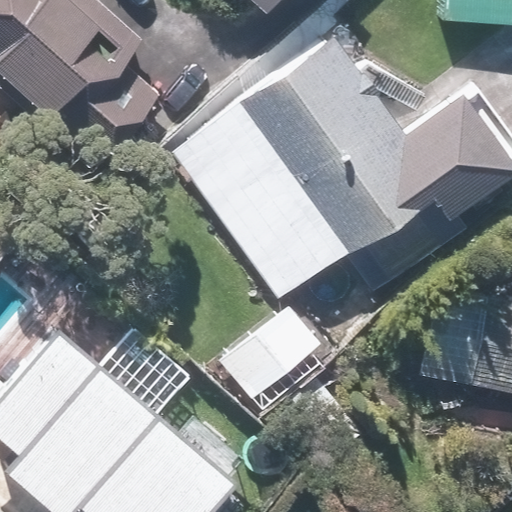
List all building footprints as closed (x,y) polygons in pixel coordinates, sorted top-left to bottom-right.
[(0,0),(0,86),(89,167),(156,93),(119,58),(138,37),(97,0),(0,0)] [(442,214),(510,164),(453,87),(400,127),(327,30),(169,147),(276,291),(420,184),(442,214)] [(511,205),(502,204),(468,380),(511,388),(511,205)] [(283,300),(209,362),(247,408),(322,345),(283,300)] [(191,511),(228,469),(54,321),(0,383),(0,434),(11,444),(0,456),(0,461),(57,510),(71,495),(91,511),(191,511)]
